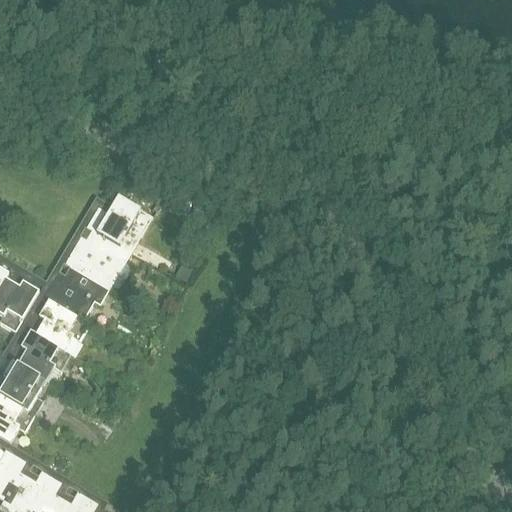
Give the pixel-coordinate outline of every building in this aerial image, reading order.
[(107,217),(96,210),(83,232),(88,235),(94,239),(95,238),(117,252),(117,251),(129,231),(141,238),(150,222),(116,202),(107,217)] [(88,235),(80,249),(75,246),(62,268),(73,275),(73,274),(96,288),(96,287),(107,294),(129,258),(117,251),(117,252),(95,238),(94,239),(88,235)] [(193,273),(182,267),(176,279),(186,285),(193,273)] [(0,322),(0,328),(14,336),(33,303),(35,303),(39,296),(23,286),(25,282),(9,273),(7,276),(2,284),(3,284),(0,288),(0,318),(1,320),(0,322)] [(87,303),(92,307),(98,310),(107,294),(96,287),(96,288),(73,274),(73,275),(65,289),(53,282),(40,304),(52,311),(52,310),(74,324),(75,323),(87,303)] [(52,310),(52,311),(43,325),(32,318),(22,334),(34,341),(57,353),(65,339),(76,346),(86,330),(75,323),(74,324),(52,310)] [(68,360),(57,353),(34,341),(25,355),(14,348),(4,365),(16,371),(38,384),(39,384),(50,390),(68,360)] [(0,402),(21,414),(29,400),(40,407),(50,390),(39,384),(38,384),(16,371),(7,385),(0,381),(0,402)] [(32,421),(21,414),(0,402),(0,443),(2,445),(3,444),(11,448),(19,435),(23,437),(32,421)] [(5,455),(3,459),(0,463),(0,497),(5,500),(0,509),(0,511),(20,511),(21,510),(35,487),(21,479),(27,468),(5,455)] [(68,511),(71,509),(57,500),(63,489),(41,476),(35,487),(21,510),(24,511),(68,511)] [(77,498),(71,509),(68,511),(98,511),(99,510),(77,498)]
